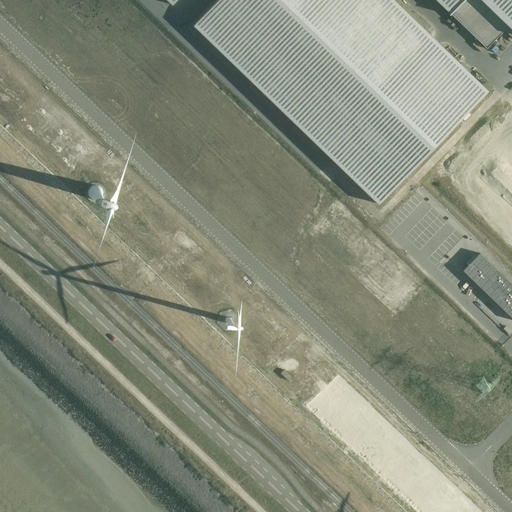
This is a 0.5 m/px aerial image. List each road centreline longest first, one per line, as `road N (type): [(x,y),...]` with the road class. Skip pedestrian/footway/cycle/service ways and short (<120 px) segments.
road 1 (unclassified): [(510,511),(0,31)]
road 2 (unclassified): [(300,511),(0,225)]
